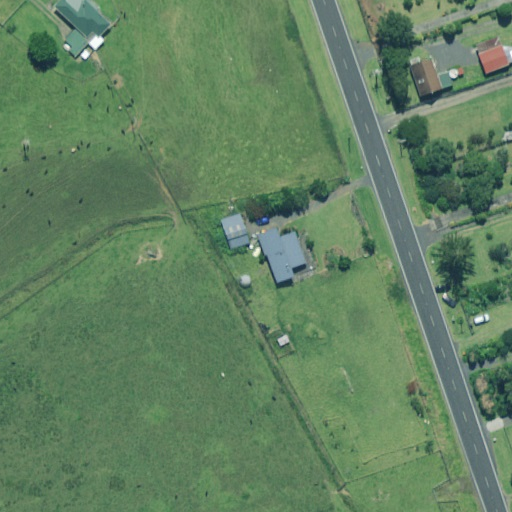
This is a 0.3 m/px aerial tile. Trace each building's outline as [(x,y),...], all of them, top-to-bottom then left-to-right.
[(90,0),(62,0),(56,6),(78,30),(65,41),(78,55),(90,44),(95,49),(104,41),(101,37),(113,25),(90,0)] [(505,52),(503,48),(499,37),(481,45),(477,47),(479,52),(488,74),(511,64),(511,48),(510,50),(505,52)] [(450,72),(436,76),(432,60),(412,65),(420,95),(454,87),(450,72)] [(231,250),(251,244),(241,214),(222,221),(231,250)] [(295,231),(282,237),(278,228),(259,236),(279,283),(296,276),(293,269),(308,263),(295,231)]
